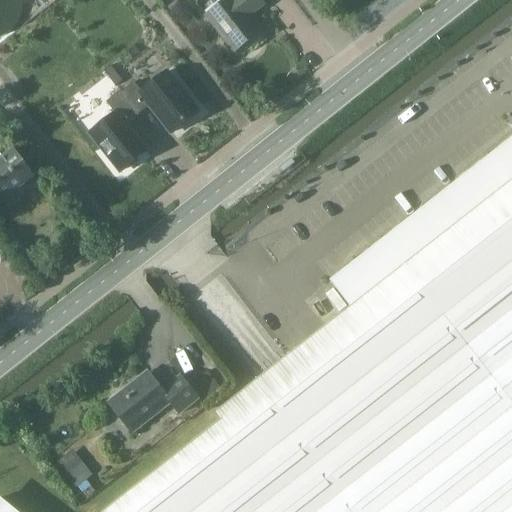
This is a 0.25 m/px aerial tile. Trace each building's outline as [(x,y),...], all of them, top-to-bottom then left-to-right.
[(260,34),(244,14),(249,10),(252,15),(263,6),(258,0),(228,0),(206,18),(234,54),(260,34)] [(111,65),(104,72),(116,87),(124,80),(111,65)] [(133,83),(121,93),(138,115),(150,106),(172,133),(197,113),(185,97),(187,96),(176,82),(174,83),(165,72),(141,92),(133,83)] [(126,125),(138,115),(121,93),(120,92),(106,102),(114,113),(90,133),(121,172),(147,151),(126,125)] [(511,127),(511,139),(331,283),(351,308),(217,414),(223,421),(107,511),(511,511),(511,126),(511,127)] [(0,201),(32,176),(11,149),(0,158),(0,201)] [(209,397),(219,389),(206,373),(196,381),(209,397)] [(127,393),(124,390),(108,403),(134,435),(171,406),(180,417),(199,401),(180,377),(163,391),(150,376),(127,393)] [(66,474),(75,488),(92,475),(82,462),(66,474)] [(10,511),(0,503),(0,511),(10,511)]
